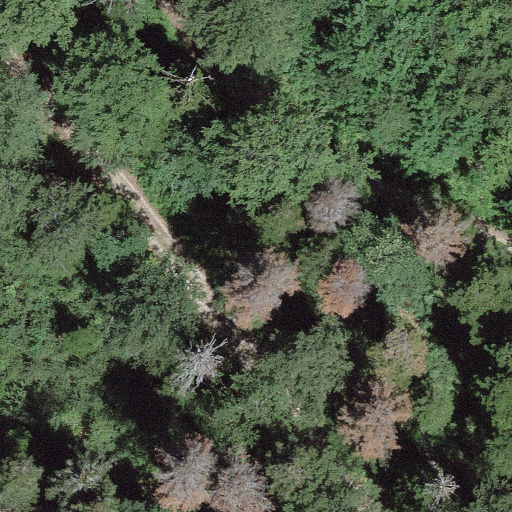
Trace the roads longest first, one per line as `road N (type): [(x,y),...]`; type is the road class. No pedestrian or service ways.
road 1 (track): [(378,511),(113,174),(0,44)]
road 2 (track): [(511,263),(182,52),(139,0)]
